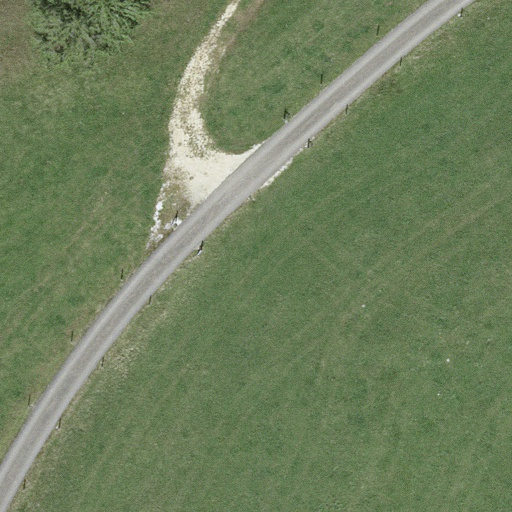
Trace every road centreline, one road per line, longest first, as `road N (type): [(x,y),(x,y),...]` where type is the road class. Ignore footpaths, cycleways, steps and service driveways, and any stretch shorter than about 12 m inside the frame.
road 1 (track): [(0,496),(164,260),(244,163),(410,14),(441,0)]
road 2 (track): [(244,163),(197,135),(197,83),(253,0)]
